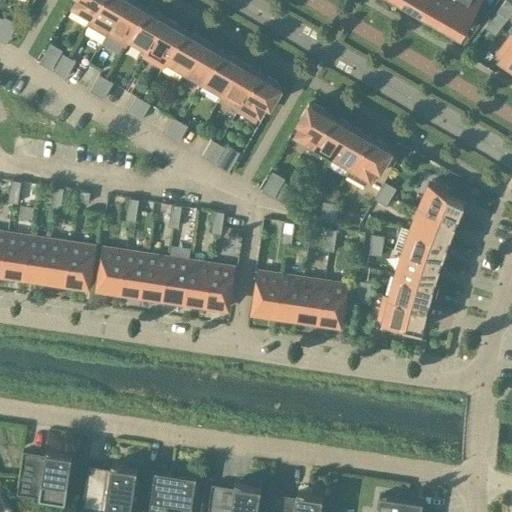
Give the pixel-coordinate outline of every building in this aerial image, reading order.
[(88,21),(89,21),(100,0),(76,0),(74,5),(91,15),(88,21)] [(100,0),(89,21),(107,32),(125,0),(100,0)] [(140,1),(139,0),(125,0),(107,32),(126,43),(147,7),(139,3),(140,1)] [(427,0),(402,0),(402,1),(413,8),(414,6),(422,10),(427,0)] [(427,0),(422,10),(429,14),(428,16),(439,23),(452,0),(427,0)] [(479,0),(452,0),(439,23),(450,30),(452,28),(460,33),(479,0)] [(155,12),(147,7),(126,43),(127,44),(130,37),(148,47),(144,54),(145,54),(167,16),(156,10),(155,12)] [(497,11),(491,18),(501,26),(507,18),(497,11)] [(178,22),(167,16),(145,54),(163,65),(184,29),(176,24),(178,22)] [(491,18),(485,26),(495,34),(501,26),(491,18)] [(192,33),(184,29),(163,65),(164,65),(168,59),(186,69),(204,38),(193,31),(192,33)] [(511,71),(511,34),(511,33),(496,53),(503,58),(500,63),(511,71)] [(215,44),(204,38),(186,69),(204,80),(222,50),(214,46),(215,44)] [(219,97),(241,59),(231,53),(229,55),(222,50),(204,80),(222,91),(219,97)] [(53,68),(59,72),(69,55),(62,51),(53,68)] [(69,55),(59,72),(67,76),(76,59),(69,55)] [(252,65),(241,59),(219,97),(238,108),(259,72),(251,68),(252,65)] [(259,72),(238,108),(239,109),(242,102),(260,113),(267,101),(271,103),(281,85),(277,83),(278,81),(268,75),(267,77),(259,72)] [(90,89),(97,93),(106,77),(100,73),(90,89)] [(106,77),(97,93),(104,97),(113,81),(106,77)] [(127,111),(134,115),(144,99),(137,95),(127,111)] [(144,99),(134,115),(141,119),(151,103),(144,99)] [(296,133),(314,144),(332,114),(324,110),(325,107),(314,101),(313,104),(309,101),(299,119),(303,121),(296,133)] [(339,119),(332,114),(314,144),(333,155),(351,123),(341,117),(339,119)] [(172,137),(181,120),(174,116),(165,133),(172,137)] [(188,124),(181,120),(172,137),(179,141),(188,124)] [(362,129),(351,123),(333,155),(351,165),(347,171),(348,172),(369,136),(361,131),(362,129)] [(377,140),(369,136),(348,172),(366,182),(377,164),(381,167),(391,149),(387,146),(388,144),(378,138),(377,140)] [(209,158),(219,142),(212,138),(202,154),(209,158)] [(226,146),(219,142),(209,158),(216,162),(226,146)] [(11,179),(10,190),(20,191),(21,180),(11,179)] [(456,220),(459,212),(464,214),(469,202),(448,193),(450,187),(432,179),(421,205),(456,220)] [(275,196),(282,200),(291,184),(284,180),(275,196)] [(386,181),(381,189),(391,195),(396,187),(386,181)] [(291,184),(282,200),(289,204),(298,188),(291,184)] [(54,185),(52,196),(62,197),(64,187),(54,185)] [(80,189),(79,200),(89,202),(90,191),(80,189)] [(381,189),(376,198),(386,204),(391,195),(381,189)] [(10,190),(8,200),(14,201),(18,202),(20,191),(10,190)] [(52,196),(51,207),(57,208),(61,208),(62,197),(52,196)] [(129,196),(128,207),(138,209),(139,198),(129,196)] [(321,218),(328,220),(331,201),(323,200),(321,218)] [(331,201),(328,220),(336,221),(339,202),(331,201)] [(172,203),(170,214),(180,215),(182,204),(172,203)] [(448,241),(451,233),(456,235),(460,222),(456,220),(421,205),(420,207),(412,227),(448,241)] [(128,207),(126,218),(131,219),(136,220),(138,209),(128,207)] [(215,209),(213,220),(223,222),(225,211),(215,209)] [(170,214),(169,225),(174,225),(179,226),(180,215),(170,214)] [(213,220),(211,231),(216,232),(221,232),(223,222),(213,220)] [(285,220),(283,231),(293,232),(294,221),(285,220)] [(327,226),(326,237),(336,239),(337,228),(327,226)] [(441,262),(444,254),(448,255),(452,243),(448,241),(412,227),(405,249),(441,262)] [(9,231),(0,230),(0,269),(4,270),(9,231)] [(31,235),(9,231),(4,270),(25,273),(31,235)] [(283,231),(281,242),(287,242),(291,243),(293,232),(283,231)] [(372,233),(371,242),(383,244),(384,234),(372,233)] [(52,238),(31,235),(25,273),(33,274),(32,277),(46,279),(52,238)] [(326,237),(324,248),(330,249),(334,249),(336,239),(326,237)] [(73,241),(52,238),(46,279),(58,281),(58,278),(68,280),(73,241)] [(95,244),(73,241),(68,280),(76,281),(75,283),(89,285),(95,244)] [(371,242),(369,252),(381,254),(383,244),(371,242)] [(98,287),(112,289),(112,286),(121,288),(126,249),(104,246),(98,287)] [(392,248),(386,269),(397,272),(434,283),(437,275),(441,276),(445,264),(441,262),(405,249),(404,252),(392,248)] [(148,252),(126,249),(121,288),(129,289),(129,291),(142,293),(148,252)] [(169,256),(148,252),(142,293),(154,295),(154,293),(163,294),(169,256)] [(190,259),(169,256),(163,294),(175,296),(175,298),(184,300),(190,259)] [(212,262),(190,259),(184,300),(197,302),(197,299),(206,301),(212,262)] [(233,265),(212,262),(206,301),(215,302),(214,304),(227,306),(233,265)] [(283,273),(260,269),(253,310),(271,313),(271,311),(277,311),(283,273)] [(391,294),(428,305),(431,296),(435,297),(439,285),(434,283),(397,272),(391,294)] [(284,315),(298,317),(304,276),(283,273),(277,311),(285,313),(284,315)] [(298,317),(306,319),(307,316),(319,318),(325,279),(304,276),(298,317)] [(325,319),(324,321),(341,323),(347,282),(325,279),(319,318),(325,319)] [(359,279),(357,289),(370,291),(372,281),(359,279)] [(357,289),(356,299),(368,301),(370,291),(357,289)] [(385,320),(384,325),(403,330),(404,324),(423,328),(425,318),(430,319),(433,306),(428,305),(391,294),(391,295),(384,293),(378,318),(385,320)] [(65,500),(73,452),(47,448),(46,453),(23,449),(17,493),(65,500)] [(88,466),(82,507),(117,511),(131,511),(139,460),(125,458),(124,464),(112,462),(108,488),(94,486),(97,467),(88,466)] [(167,511),(191,511),(197,474),(179,472),(178,475),(173,474),(173,471),(166,470),(167,464),(156,462),(149,508),(168,511),(167,511)] [(212,485),(207,511),(257,511),(262,479),(249,477),(248,482),(235,480),(231,507),(218,504),(221,486),(212,485)] [(271,511),(320,511),(324,494),(297,490),(297,495),(274,492),(271,511)] [(377,511),(421,511),(423,500),(381,493),(377,511)]
